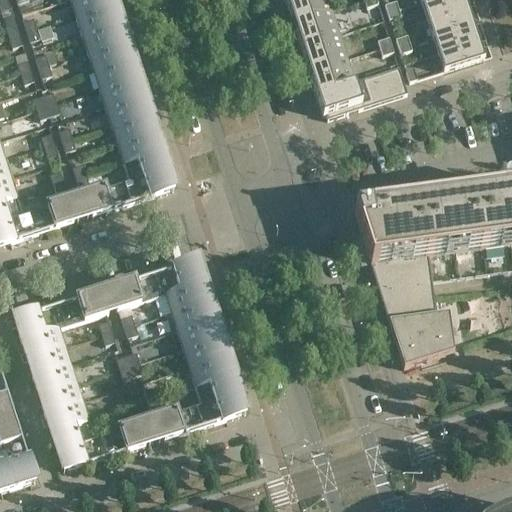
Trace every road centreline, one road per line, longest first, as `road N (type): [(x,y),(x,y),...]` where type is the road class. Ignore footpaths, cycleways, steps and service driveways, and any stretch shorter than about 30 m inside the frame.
road 1 (tertiary): [(393,511),(299,220)]
road 2 (residential): [(0,286),(241,211)]
road 3 (residential): [(311,433),(74,511)]
road 4 (residential): [(511,87),(281,163)]
road 5 (tertiary): [(241,211),(311,433)]
road 6 (tertiary): [(173,0),(241,211)]
road 7 (residential): [(299,220),(511,156)]
road 8 (tertiary): [(281,163),(227,0)]
